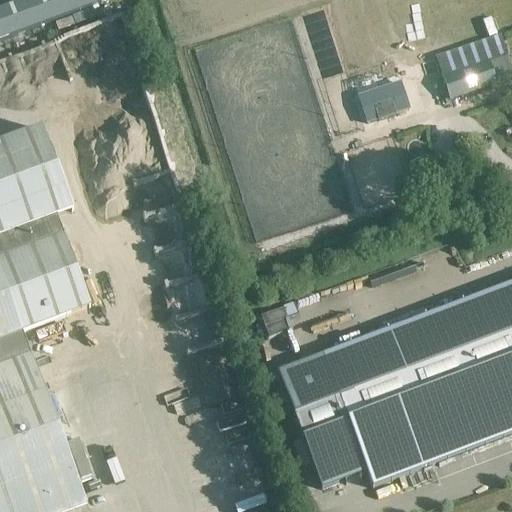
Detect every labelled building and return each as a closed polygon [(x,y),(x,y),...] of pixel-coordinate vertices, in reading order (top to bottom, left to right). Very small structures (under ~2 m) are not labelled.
[(41,27),(73,15),(67,0),(35,0),(31,1),(32,2),(41,27)] [(67,0),(73,15),(99,5),(97,0),(67,0)] [(0,13),(0,15),(9,39),(41,27),(32,2),(31,1),(0,13)] [(0,42),(9,39),(0,15),(0,42)] [(438,69),(441,79),(449,102),(511,80),(511,73),(507,58),(499,61),(488,64),(484,53),(438,69)] [(41,131),(0,146),(0,511),(73,511),(86,507),(21,335),(89,310),(55,219),(72,214),(41,131)] [(511,286),(276,376),(320,492),(365,475),(371,490),(511,436),(511,286)] [(267,341),(290,333),(282,310),(259,319),(267,341)]
